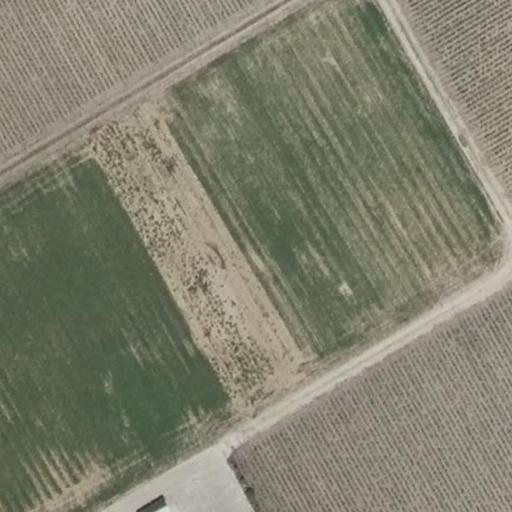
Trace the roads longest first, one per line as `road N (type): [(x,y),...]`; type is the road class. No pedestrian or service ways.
road 1 (track): [(511,270),(188,469)]
road 2 (track): [(0,172),(286,0)]
road 3 (track): [(388,0),(511,219)]
